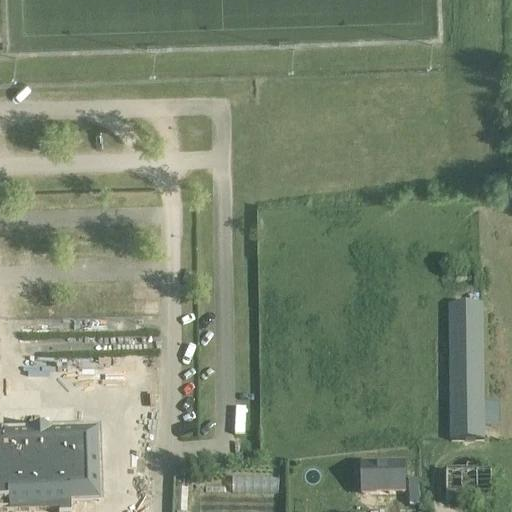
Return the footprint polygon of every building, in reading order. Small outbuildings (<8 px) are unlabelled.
[(483,306),(447,306),(449,442),(485,442),(485,422),(498,422),(498,405),(485,404),(483,306)] [(28,411),(27,403),(15,403),(15,412),(28,411)] [(0,511),(31,511),(59,511),(58,511),(69,511),(69,504),(92,503),(92,500),(91,481),(90,441),(51,442),(51,437),(29,438),(29,443),(0,444),(0,511)] [(114,449),(115,457),(129,456),(128,448),(114,449)] [(143,455),(143,448),(128,448),(129,456),(143,455)] [(143,455),(129,456),(129,464),(143,463),(143,455)] [(129,464),(129,456),(115,457),(115,464),(129,464)] [(129,471),(144,471),(143,463),(129,464),(129,471)] [(129,464),(115,464),(115,472),(129,471),(129,464)] [(445,504),(491,503),(491,471),(479,471),(478,465),(456,466),(456,471),(446,472),(445,504)] [(361,467),(361,497),(404,497),(404,467),(361,467)] [(130,479),(129,471),(115,472),(116,479),(130,479)] [(144,478),(144,471),(129,471),(130,479),(144,478)] [(130,479),(130,486),(144,486),(144,478),(130,479)] [(116,487),(130,486),(130,479),(116,479),(116,487)] [(130,486),(116,487),(116,494),(130,494),(130,486)] [(130,494),(145,493),(144,486),(130,486),(130,494)] [(130,494),(131,501),(145,501),(145,493),(130,494)] [(130,494),(116,494),(117,502),(131,501),(130,494)] [(117,510),(131,509),(131,501),(117,502),(117,510)] [(145,508),(145,501),(131,501),(131,509),(145,508)]
